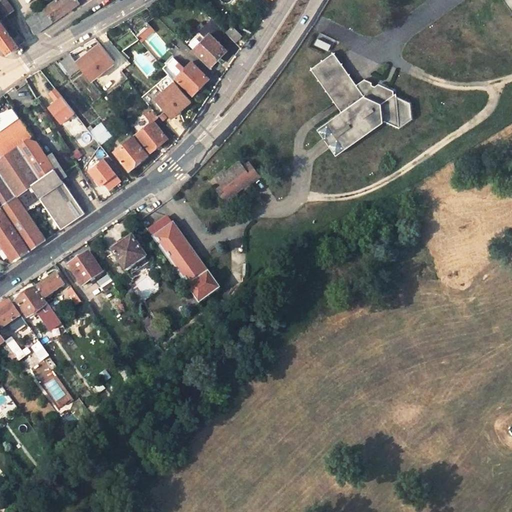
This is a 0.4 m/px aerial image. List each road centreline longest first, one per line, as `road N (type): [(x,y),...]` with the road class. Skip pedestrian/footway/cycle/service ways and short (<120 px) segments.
road 1 (track): [(300,195),(335,199),(388,182),(480,119),(496,86)]
road 2 (tertiary): [(172,165),(245,101),(318,0)]
road 3 (tertiary): [(0,287),(172,165)]
road 4 (tertiary): [(286,0),(172,165)]
road 5 (residential): [(128,0),(1,72)]
